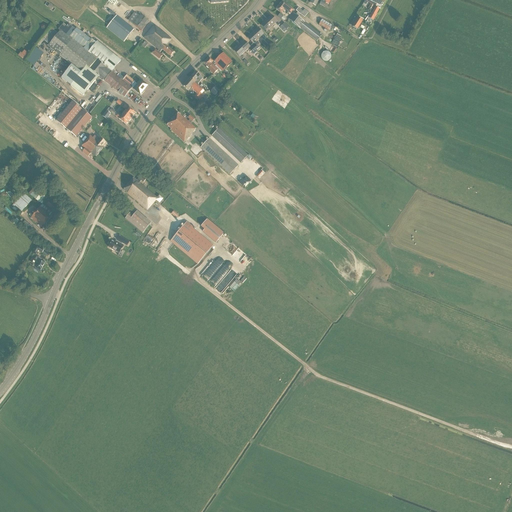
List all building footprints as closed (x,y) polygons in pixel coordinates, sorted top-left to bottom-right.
[(110,0),(104,11),(111,14),(114,8),(118,10),(122,4),(113,0),(110,0)] [(287,5),(282,2),(276,9),(281,13),(284,10),(290,15),(294,10),(287,5)] [(369,18),(373,20),(379,9),(375,7),(369,18)] [(300,29),(301,28),(317,41),(321,35),(298,17),(300,15),(304,18),(307,15),(309,12),(305,9),(303,12),(298,8),(296,11),(298,12),(296,15),(294,13),(289,19),(300,29)] [(140,16),(135,12),(129,20),(142,31),(149,22),(140,15),(140,16)] [(117,16),(107,28),(124,42),(134,29),(117,16)] [(272,27),(275,23),(278,26),(280,25),(277,22),(271,16),(266,20),(272,27)] [(358,18),(355,22),(353,21),(350,25),(353,26),(352,27),(357,30),(363,20),(358,18)] [(271,33),(269,30),(272,27),(266,20),(261,25),(267,32),(267,31),(270,34),(271,33)] [(330,28),(332,25),(322,20),(319,25),(329,31),(330,28)] [(171,39),(154,25),(144,38),(159,50),(157,51),(155,49),(152,53),(159,59),(163,55),(160,53),(162,50),(165,52),(171,57),(174,52),(167,46),(170,43),(169,42),(171,39)] [(132,88),(112,72),(121,61),(97,42),(92,48),(88,44),(91,40),(77,28),(69,38),(60,31),(58,34),(51,29),(37,45),(39,47),(44,41),(49,45),(48,46),(72,65),(61,78),(83,96),(99,76),(105,81),(104,81),(125,97),(132,88)] [(264,34),(258,28),(253,33),(258,39),(262,36),(265,39),(266,37),(264,34)] [(247,38),(253,44),(251,45),(257,51),(261,48),(258,45),(255,42),(258,39),(253,33),(247,38)] [(334,35),(331,44),(340,47),(342,42),(337,41),(338,37),(334,35)] [(257,51),(251,45),(250,47),(244,41),(239,46),(245,52),(248,49),(254,55),(257,51)] [(239,46),(234,51),(240,57),(243,60),(244,58),(241,55),(245,52),(239,46)] [(331,59),(328,51),(320,54),(324,62),(331,59)] [(223,53),(214,62),(209,58),(204,63),(209,69),(214,74),(218,70),(214,66),(215,64),(223,72),(232,62),(223,53)] [(196,72),(191,78),(198,84),(203,78),(196,72)] [(124,79),(131,86),(135,82),(127,76),(124,79)] [(202,91),(203,90),(191,78),(183,86),(188,91),(191,88),(197,94),(195,97),(199,100),(205,94),(202,91)] [(141,81),(134,90),(140,95),(142,95),(144,92),(144,91),(147,86),(141,81)] [(215,87),(210,92),(215,96),(219,91),(215,87)] [(277,91),(275,94),(286,104),(289,101),(277,91)] [(131,118),(132,117),(132,116),(135,113),(128,108),(119,101),(117,103),(123,108),(126,110),(124,113),(131,118)] [(66,129),(76,137),(92,118),(82,110),(72,102),(56,121),(66,129)] [(128,121),(129,121),(131,118),(124,113),(121,117),(118,114),(112,109),(110,112),(116,117),(119,119),(126,124),(128,121)] [(103,116),(107,120),(111,114),(107,111),(103,116)] [(190,116),(188,118),(190,119),(188,121),(184,118),(183,118),(178,113),(167,125),(171,129),(170,130),(184,143),(193,133),(193,132),(196,129),(190,124),(192,122),(194,119),(190,116)] [(219,128),(212,136),(241,163),(248,156),(219,128)] [(100,138),(99,140),(95,136),(93,138),(90,135),(84,143),(82,146),(85,149),(83,152),(89,156),(91,154),(92,154),(96,157),(103,147),(106,143),(100,138)] [(209,139),(201,147),(230,175),(238,166),(209,139)] [(260,178),(266,172),(264,169),(258,176),(260,178)] [(139,182),(141,180),(144,182),(146,180),(140,175),(138,178),(139,179),(137,181),(134,178),(124,190),(147,210),(156,200),(160,203),(163,199),(159,196),(157,198),(139,182)] [(15,188),(21,194),(27,188),(21,182),(15,188)] [(28,193),(32,197),(39,203),(40,202),(44,203),(47,199),(44,196),(43,197),(37,192),(34,195),(30,191),(28,193)] [(14,203),(15,203),(12,206),(14,207),(13,208),(19,215),(32,201),(23,193),(14,203)] [(169,212),(171,210),(185,220),(190,214),(169,198),(164,205),(162,208),(166,211),(166,210),(169,212)] [(59,209),(50,201),(46,205),(55,213),(59,209)] [(46,212),(49,209),(43,204),(40,207),(37,211),(35,209),(29,215),(32,217),(31,218),(46,231),(58,217),(50,211),(49,212),(50,213),(49,214),(46,212)] [(134,215),(130,213),(125,219),(143,234),(151,224),(137,211),(134,215)] [(224,234),(207,220),(201,226),(205,229),(203,232),(216,243),(224,234)] [(28,233),(29,232),(32,235),(36,230),(30,225),(25,221),(23,224),(27,229),(26,231),(28,233)] [(194,228),(187,222),(171,241),(198,264),(214,246),(193,229),(194,228)] [(109,247),(119,253),(124,246),(116,241),(115,243),(112,242),(109,247)] [(232,254),(236,248),(229,243),(225,249),(232,254)] [(42,253),(44,250),(37,245),(32,253),(35,255),(38,250),(42,253)] [(40,258),(37,257),(35,260),(31,258),(29,261),(35,264),(36,265),(35,267),(41,271),(45,263),(40,259),(40,258)]
